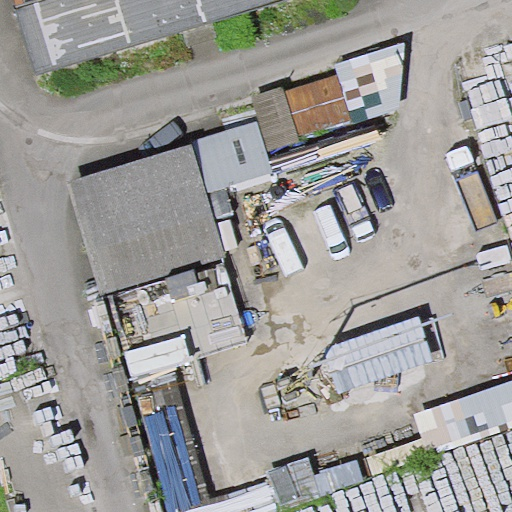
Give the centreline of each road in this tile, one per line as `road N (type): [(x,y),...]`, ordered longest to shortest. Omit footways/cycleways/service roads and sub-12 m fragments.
road 1 (unknown): [(144,511),(13,140),(422,8)]
road 2 (unknown): [(422,8),(437,176),(473,343),(448,372),(303,427)]
